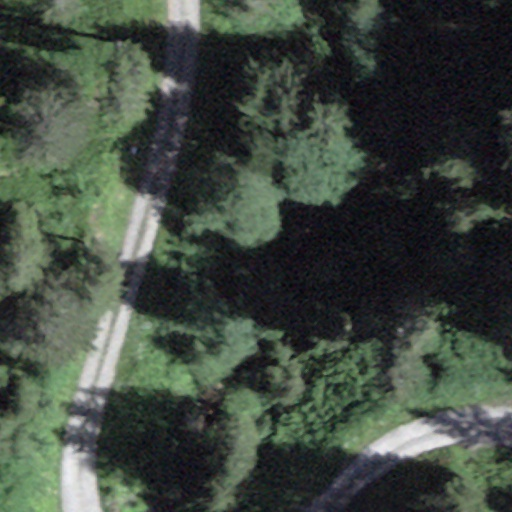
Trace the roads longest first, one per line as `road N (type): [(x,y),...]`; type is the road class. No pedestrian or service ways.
road 1 (track): [(184,0),(176,146),(94,405),(84,511)]
road 2 (track): [(321,511),(392,446),(445,426),(511,428)]
